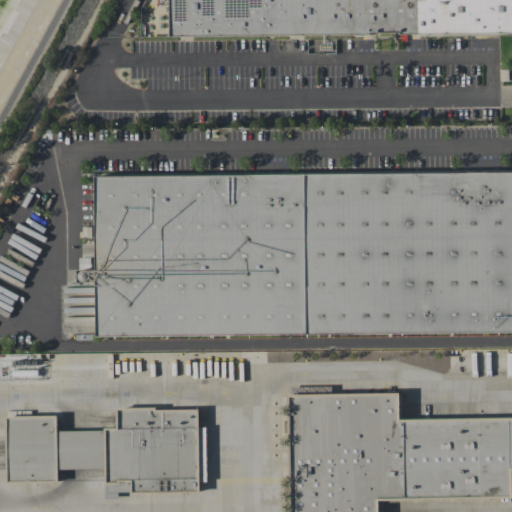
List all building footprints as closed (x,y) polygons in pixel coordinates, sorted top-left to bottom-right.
[(141,37),(170,36),(169,0),(159,0),(140,0),(141,37)] [(511,0),(511,32),(429,33),(173,35),(170,33),(170,0),(511,0)] [(511,171),(511,331),(96,336),(95,175),(511,171)] [(289,393),(314,394),(314,387),(289,386),(289,393)] [(290,511),(289,394),(400,392),(400,418),(511,416),(511,466),(511,467),(511,496),(379,498),(379,511),(290,511)] [(6,416),(57,415),(57,430),(116,429),(116,408),(198,407),(199,427),(206,427),(206,481),(199,481),(199,490),(118,491),(118,496),(105,496),(105,468),(56,469),(56,480),(7,481),(6,416)]
